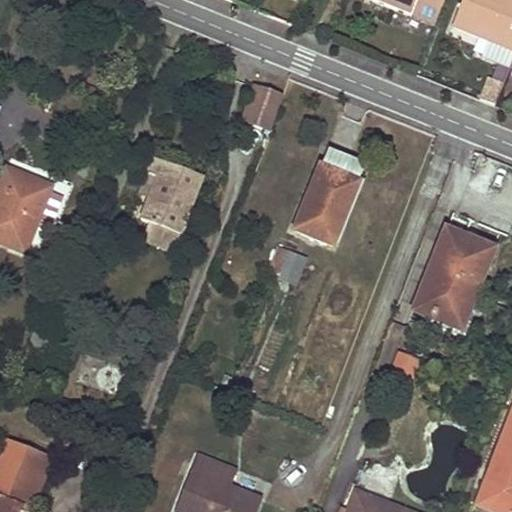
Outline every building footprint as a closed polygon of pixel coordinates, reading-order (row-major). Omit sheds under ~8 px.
[(368,0),(433,27),(443,0),(368,0)] [(511,0),(462,0),(451,28),(511,52),(511,0)] [(493,102),(501,85),(489,79),(481,95),(493,102)] [(256,89),(245,123),(269,132),(281,98),(256,89)] [(320,170),(358,185),(366,166),(328,151),(320,170)] [(149,200),(140,222),(151,226),(179,237),(202,179),(154,160),(148,175),(157,179),(149,200)] [(358,185),(320,170),(295,232),(332,247),(358,185)] [(51,189),(7,171),(0,186),(0,243),(25,254),(51,189)] [(148,175),(140,196),(149,200),(157,179),(148,175)] [(151,226),(143,244),(172,256),(179,237),(151,226)] [(464,322),(493,252),(446,233),(414,313),(433,321),(436,313),(464,324),(464,322)] [(297,287),(307,258),(278,248),(267,277),(297,287)] [(433,321),(461,332),(464,324),(436,313),(433,321)] [(51,332),(41,329),(38,335),(49,339),(51,332)] [(51,382),(64,345),(49,339),(38,335),(34,333),(20,370),(51,382)] [(477,506),(493,511),(511,511),(511,432),(506,431),(477,506)] [(51,460),(5,441),(0,454),(0,484),(2,485),(0,488),(0,511),(32,511),(30,511),(22,508),(27,494),(31,496),(38,478),(43,480),(51,460)] [(237,472),(197,457),(175,511),(256,511),(261,502),(229,490),(237,472)] [(30,511),(36,498),(31,496),(27,494),(22,508),(30,511)] [(351,504),(370,511),(382,511),(385,505),(356,494),(351,504)]
